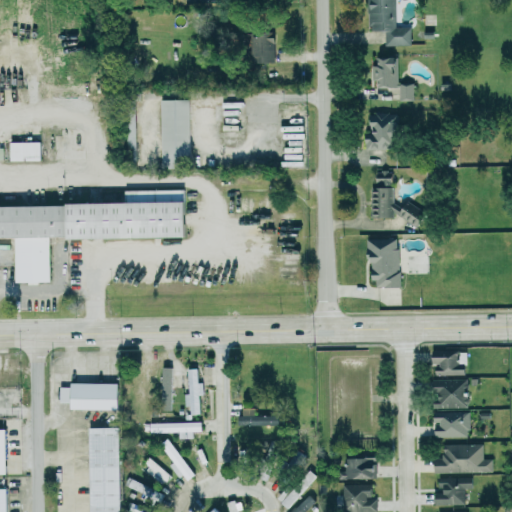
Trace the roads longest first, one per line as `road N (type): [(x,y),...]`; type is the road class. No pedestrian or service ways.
road 1 (residential): [(318,0),(326,329)]
road 2 (secondary): [(0,334),(326,329)]
road 3 (secondary): [(326,329),(511,326)]
road 4 (residential): [(404,328),(405,511)]
road 5 (residential): [(37,511),(36,334)]
